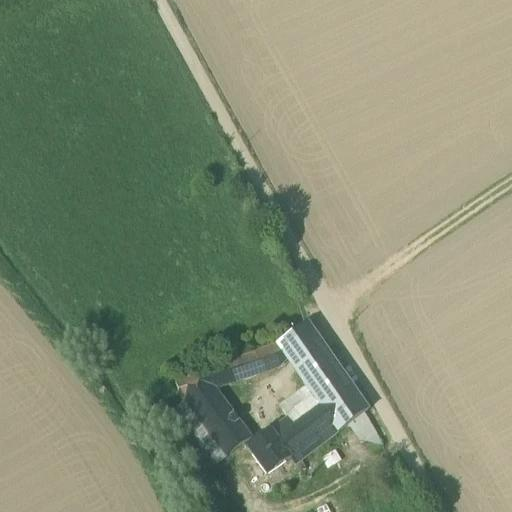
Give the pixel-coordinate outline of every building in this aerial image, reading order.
[(276,347),(287,363),(301,350),(313,335),(307,326),(276,347)] [(326,353),(313,335),(301,350),(287,363),(295,375),(326,353)] [(283,368),(287,363),(276,347),(174,384),(182,405),(185,404),(186,405),(215,392),(283,368)] [(368,413),(326,353),(295,375),(305,389),(320,410),(338,436),(348,428),(365,415),(368,413)] [(278,409),(288,421),(289,420),(294,428),(320,410),(305,389),(278,409)] [(215,392),(186,405),(227,459),(251,441),(215,392)] [(206,474),(227,459),(186,405),(167,417),(189,447),(186,449),(206,474)] [(338,436),(320,410),(294,428),(289,420),(288,421),(270,433),(291,461),(290,462),(295,468),(300,464),(338,436)] [(383,449),(365,415),(348,428),(360,445),(383,449)] [(246,450),(266,478),(290,462),(291,461),(270,433),(246,450)] [(335,453),(321,461),(328,472),(342,464),(335,453)] [(295,468),(299,473),(304,469),(300,464),(295,468)]
